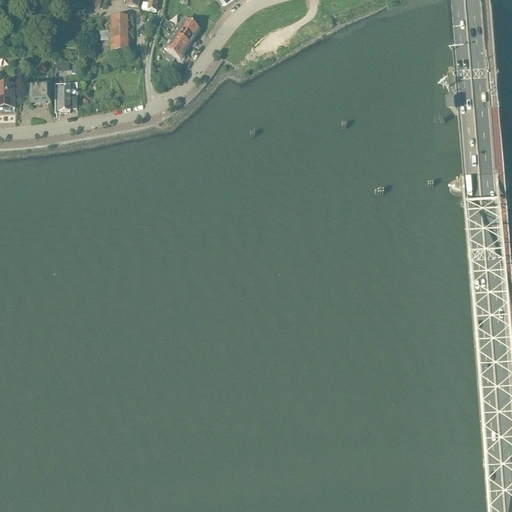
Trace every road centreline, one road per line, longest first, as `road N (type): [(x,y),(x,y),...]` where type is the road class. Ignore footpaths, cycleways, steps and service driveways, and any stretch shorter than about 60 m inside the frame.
road 1 (primary): [(457,0),(497,511)]
road 2 (primary): [(511,503),(472,0)]
road 3 (unclassified): [(155,108),(187,88),(237,19),(269,0)]
road 4 (unclassified): [(0,135),(155,108)]
